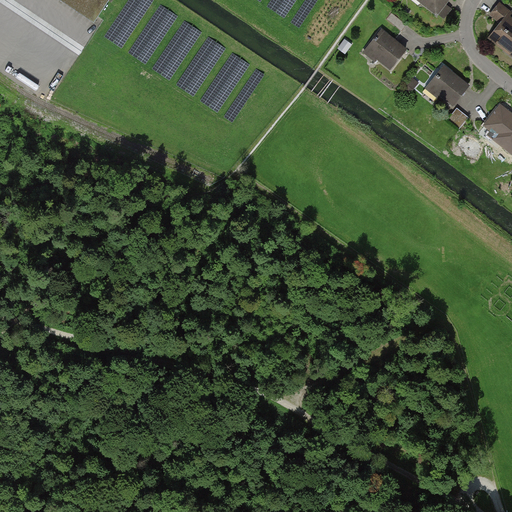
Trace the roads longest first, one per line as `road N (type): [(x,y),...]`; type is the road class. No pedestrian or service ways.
road 1 (unknown): [(238,171),(444,324),(503,511)]
road 2 (track): [(339,436),(290,403),(233,381),(0,317)]
road 3 (track): [(482,511),(339,436)]
